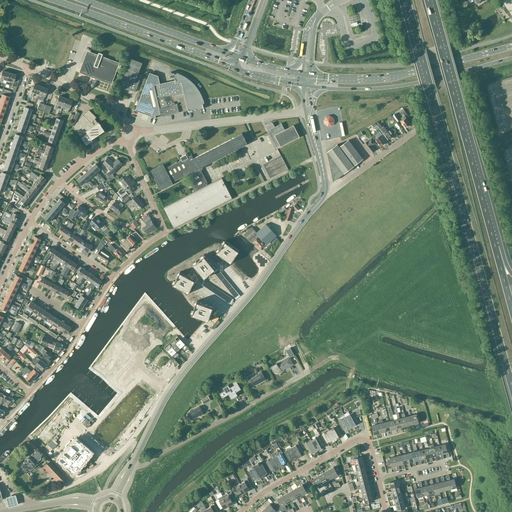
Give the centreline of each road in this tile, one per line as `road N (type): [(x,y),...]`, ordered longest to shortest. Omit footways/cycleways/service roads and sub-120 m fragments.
road 1 (motorway): [(406,0),(511,385)]
road 2 (motorway): [(495,246),(427,0)]
road 3 (primary): [(511,46),(388,76),(309,75)]
road 4 (residential): [(131,464),(145,464),(309,369)]
road 5 (primary): [(52,0),(234,67)]
road 6 (primary): [(325,88),(411,84),(511,58)]
road 7 (residential): [(241,511),(356,439),(368,443),(377,478)]
road 8 (unclassified): [(129,132),(308,111)]
road 9 (primary): [(234,55),(82,0)]
road 10 (secondary): [(248,296),(324,186)]
road 11 (residential): [(146,246),(165,233),(124,135)]
road 12 (unclassified): [(129,132),(100,104),(27,68)]
